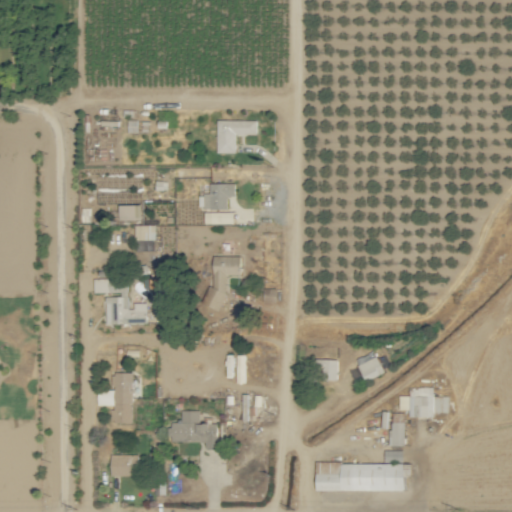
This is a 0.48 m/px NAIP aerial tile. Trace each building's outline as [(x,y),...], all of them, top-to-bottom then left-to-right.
[(256,119),(215,119),(216,152),(235,152),(235,134),(256,134),(256,119)] [(226,208),(226,195),(234,195),(235,183),(208,182),(208,192),(203,192),(202,208),(226,208)] [(141,203),(119,204),(119,219),(141,218),(141,203)] [(233,211),(203,211),(203,223),(233,223),(233,211)] [(155,224),(134,224),(134,239),(155,239),(155,224)] [(240,255),(211,255),(211,285),(203,286),(203,306),(224,306),(223,274),(240,274),(240,255)] [(107,291),(106,278),(92,278),(93,292),(107,291)] [(145,302),(129,302),(129,295),(104,296),(105,324),(146,322),(145,302)] [(365,381),(383,372),(373,350),(354,358),(365,381)] [(337,358),(313,358),(313,369),(321,369),(321,379),(337,379),(337,358)] [(131,422),(132,372),(111,371),(110,388),(96,388),(96,404),(111,405),(110,422),(131,422)] [(447,395),(433,395),(433,386),(410,386),(410,394),(398,394),(398,409),(407,409),(407,416),(433,416),(433,412),(448,412),(447,395)] [(204,441),(204,448),(216,448),(216,422),(198,422),(198,409),(181,409),(181,421),(168,421),(169,441),(204,441)] [(404,445),(405,421),(389,421),(389,445),(404,445)] [(137,475),(137,455),(146,455),(145,443),(133,443),(133,454),(109,455),(110,475),(137,475)] [(411,463),(315,461),(315,489),(404,490),(404,476),(411,476),(411,463)]
